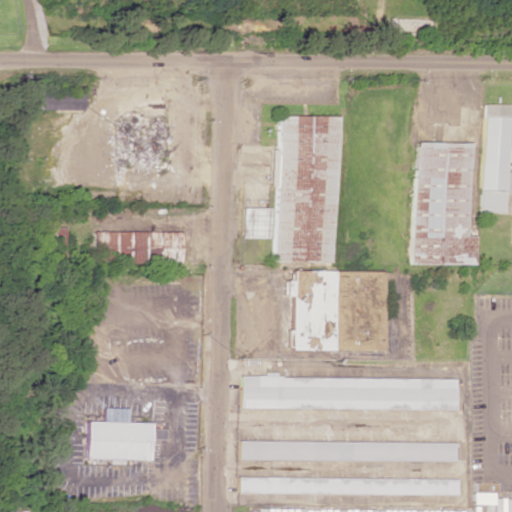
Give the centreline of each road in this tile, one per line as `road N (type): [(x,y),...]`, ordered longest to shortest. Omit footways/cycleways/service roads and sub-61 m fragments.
road 1 (tertiary): [(0,59),(511,65)]
road 2 (residential): [(216,472),(216,62)]
